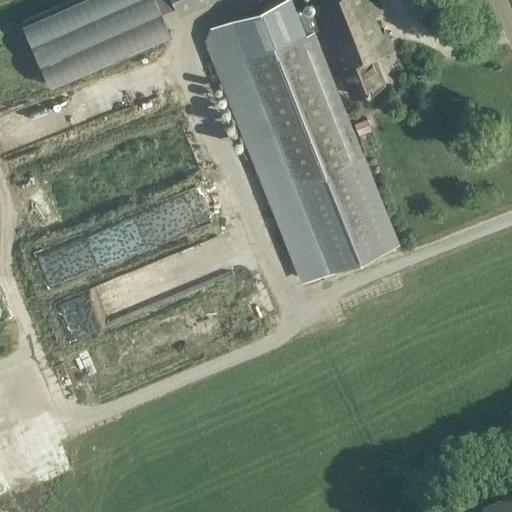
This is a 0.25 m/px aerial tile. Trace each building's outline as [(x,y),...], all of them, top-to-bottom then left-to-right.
[(64,0),(17,20),(45,83),(166,31),(156,8),(172,1),(177,13),(207,0),(64,0)] [(373,0),(276,0),(221,22),(209,27),(203,38),(300,281),(397,243),(311,28),(322,24),(349,94),(381,82),(371,57),(390,50),(383,29),(377,32),(371,14),(378,11),(373,0)] [(412,0),(416,8),(435,0),(412,0)] [(153,48),(126,60),(143,98),(169,87),(153,48)] [(0,110),(0,149),(72,130),(62,94),(0,110)] [(0,176),(17,231),(77,213),(72,196),(140,176),(133,152),(146,148),(145,142),(175,133),(172,125),(0,176)] [(29,239),(40,280),(82,270),(83,274),(102,270),(101,264),(180,244),(175,222),(143,230),(138,211),(29,239)] [(83,379),(247,325),(233,282),(202,293),(198,281),(126,305),(132,324),(71,344),(83,379)] [(25,448),(61,434),(25,341),(0,351),(0,416),(12,412),(25,448)] [(511,511),(511,500),(484,511),(511,511)]
